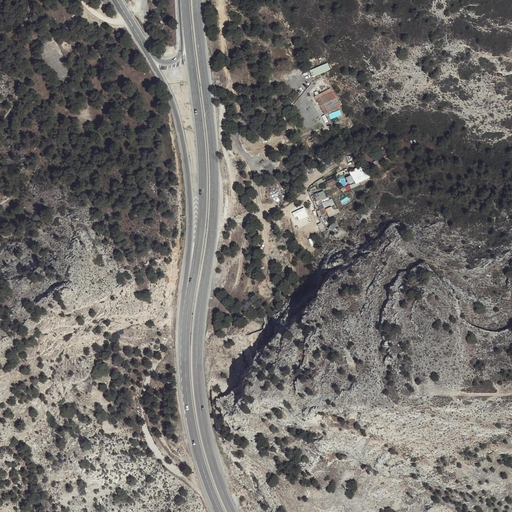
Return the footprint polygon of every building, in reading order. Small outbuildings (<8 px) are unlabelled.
[(312,68),(315,76),(331,70),(329,63),(312,68)] [(340,102),(329,89),(324,94),(327,98),(328,97),(336,106),(340,102)] [(363,165),(351,171),(357,184),(370,178),(363,165)] [(352,175),(347,177),(350,184),(355,181),(352,175)] [(334,177),(327,181),(330,186),(337,182),(334,177)] [(295,184),(292,185),(292,188),(286,189),(288,198),(295,197),(293,189),(296,188),(295,184)]
